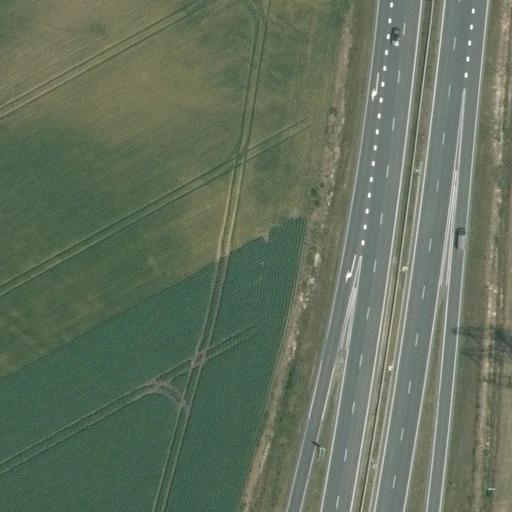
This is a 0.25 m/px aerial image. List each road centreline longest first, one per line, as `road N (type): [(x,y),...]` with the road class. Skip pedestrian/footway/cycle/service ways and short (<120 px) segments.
road 1 (trunk): [(388,511),(448,90)]
road 2 (trunk): [(431,511),(454,287),(448,90)]
road 3 (trunk): [(375,257),(331,347),(293,511)]
road 4 (trunk): [(406,0),(375,257)]
road 5 (trunk): [(375,257),(334,511)]
